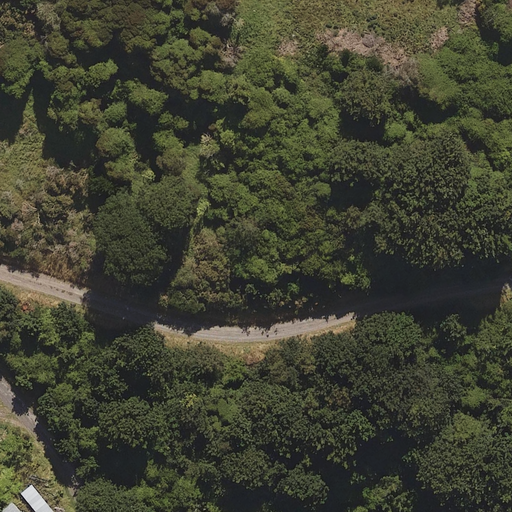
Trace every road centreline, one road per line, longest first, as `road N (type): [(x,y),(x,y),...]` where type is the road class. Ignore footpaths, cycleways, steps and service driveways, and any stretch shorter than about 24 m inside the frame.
road 1 (track): [(0,271),(216,329),(511,290)]
road 2 (track): [(134,511),(0,380)]
